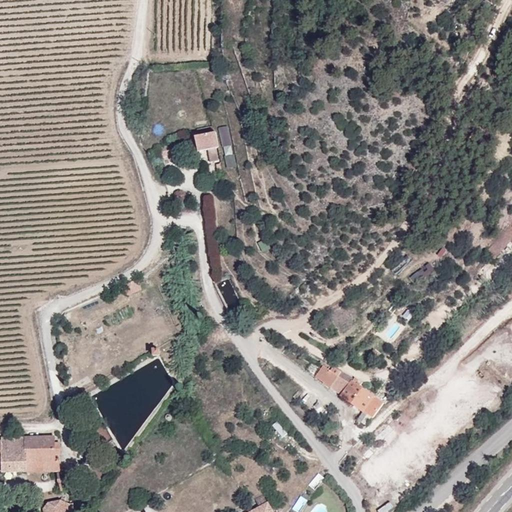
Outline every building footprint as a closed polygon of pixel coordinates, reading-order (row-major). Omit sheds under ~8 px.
[(213,124),(193,128),(194,133),(215,129),(213,124)] [(214,144),(218,143),(215,129),(194,133),(197,148),(202,147),(205,160),(217,157),(214,144)] [(183,145),(182,136),(169,138),(170,147),(171,155),(179,154),(178,145),(183,145)] [(169,138),(157,141),(158,148),(170,147),(169,138)] [(142,289),(138,279),(123,285),(127,295),(142,289)] [(378,346),(371,341),(367,347),(373,352),(378,346)] [(331,360),(343,368),(326,354),(325,357),(331,360)] [(317,367),(322,371),(331,360),(325,357),(317,367)] [(331,360),(322,371),(345,389),(343,392),(373,416),(384,402),(364,385),(362,387),(354,380),(356,378),(343,368),(331,360)] [(359,375),(347,363),(343,368),(356,378),(359,375)] [(55,443),(55,437),(2,438),(2,440),(0,440),(0,461),(3,461),(3,471),(27,471),(26,460),(55,459),(55,455),(55,443)] [(26,460),(27,471),(60,470),(59,459),(55,459),(26,460)] [(73,511),(72,504),(61,501),(44,508),(44,511),(73,511)] [(273,511),(268,501),(249,511),(273,511)]
